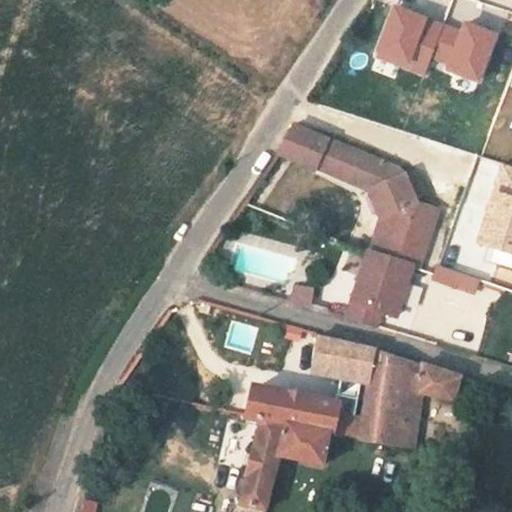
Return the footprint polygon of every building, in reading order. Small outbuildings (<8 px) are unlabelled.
[(293,121),(281,139),(324,157),(321,166),(366,183),(381,221),(367,255),(402,263),(426,269),(447,217),(418,205),(400,164),(293,121)] [(324,157),(281,139),(276,148),(321,166),(324,157)] [(402,263),(367,255),(355,310),(389,320),(402,263)] [(314,290),(297,286),(294,302),(310,306),(314,290)] [(471,301),(456,345),(480,353),(495,309),(471,301)] [(279,322),(275,339),(295,343),(299,324),(279,322)] [(303,355),(362,368),(353,407),(348,429),(413,442),(425,388),(456,402),(463,375),(427,360),(423,369),(354,338),(308,332),(303,355)] [(248,408),(258,410),(240,498),(271,504),(284,450),(317,457),(325,424),(330,402),(331,400),(254,384),(248,408)] [(353,407),(330,402),(325,424),(348,429),(353,407)] [(79,511),(95,511),(99,501),(83,497),(79,511)]
